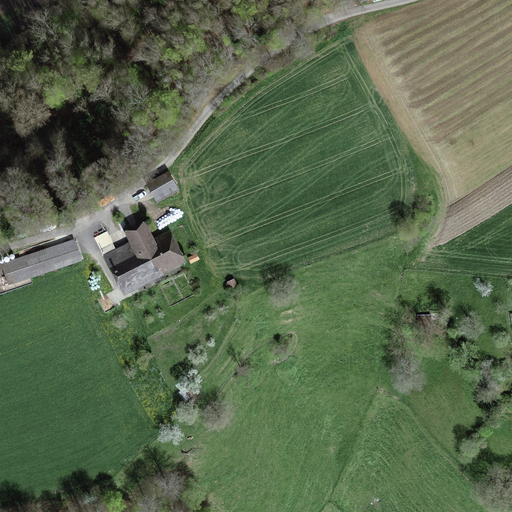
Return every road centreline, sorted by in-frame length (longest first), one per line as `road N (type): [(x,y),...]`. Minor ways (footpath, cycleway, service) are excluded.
road 1 (unclassified): [(414,0),(337,19),(303,37),(250,73),(168,161),(118,200),(77,226),(0,252)]
road 2 (track): [(0,118),(48,117),(96,98),(180,0)]
